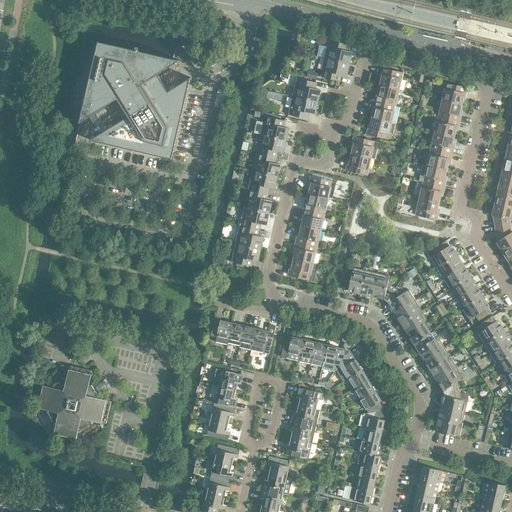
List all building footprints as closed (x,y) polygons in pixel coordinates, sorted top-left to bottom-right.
[(224,27),(225,21),(210,18),(209,25),(224,27)] [(327,36),(320,34),(318,44),(325,46),(327,36)] [(327,46),(324,58),(350,64),(353,52),(344,50),(346,45),(349,45),(331,40),(329,47),(327,46)] [(80,123),(96,113),(99,116),(98,116),(107,130),(90,140),(172,159),(191,78),(168,92),(165,86),(168,84),(165,78),(161,80),(158,75),(180,61),(99,42),(80,123)] [(347,77),(350,64),(324,58),(320,77),(340,82),(340,81),(337,80),(339,75),(347,77)] [(382,75),(380,85),(399,90),(403,73),(382,68),(382,69),(383,69),(381,74),(381,75),(382,75)] [(297,78),(292,97),(318,102),(321,90),(313,88),(314,83),(317,83),(297,78)] [(446,83),(443,100),(462,104),(464,94),(466,95),(467,88),(446,83)] [(395,106),(399,90),(380,85),(378,96),(376,95),(376,96),(375,101),(374,101),(395,106)] [(315,115),(318,102),(292,97),(288,115),(308,120),(308,119),(306,119),(307,113),(315,115)] [(459,115),(462,104),(443,100),(439,116),(460,121),(461,115),(459,115)] [(399,107),(395,106),(374,101),(374,102),(375,102),(374,107),(373,107),(373,108),(375,108),(372,118),(396,124),(399,107)] [(458,127),(460,121),(439,116),(435,133),(454,137),(456,127),(458,127)] [(285,122),(285,121),(267,117),(266,123),(264,123),(261,135),(265,136),(286,141),(289,128),(281,127),(282,121),(285,122)] [(393,134),(396,124),(372,118),(371,124),(368,124),(366,134),(388,139),(389,133),(393,134)] [(452,147),(454,137),(435,133),(431,149),(452,154),(453,148),(452,147)] [(283,153),(286,141),(265,136),(264,144),(260,143),(258,153),(277,158),(277,157),(274,157),(275,151),(283,153)] [(354,144),(352,154),(371,158),(375,159),(379,143),(354,137),(354,138),(353,143),(353,142),(352,143),(354,144)] [(450,160),(452,154),(431,149),(427,166),(446,170),(449,160),(450,160)] [(277,158),(258,153),(257,153),(252,171),(278,177),(281,165),(272,163),(274,157),(277,158)] [(367,175),(371,158),(352,154),(349,164),(348,164),(347,165),(348,165),(347,169),(346,169),(346,170),(367,175)] [(511,172),(511,160),(505,159),(503,170),(511,172)] [(446,170),(427,166),(423,165),(419,181),(424,182),(444,187),(446,181),(444,180),(446,170)] [(394,166),(393,173),(399,174),(401,168),(394,166)] [(511,184),(511,172),(503,170),(500,182),(511,184)] [(275,189),(278,177),(252,171),(248,189),(250,190),(268,194),(265,193),(267,187),(275,189)] [(311,183),(309,194),(328,198),(332,199),(336,182),(311,176),(311,177),(312,178),(311,182),(310,182),(310,183),(311,183)] [(443,193),(444,187),(424,182),(420,198),(439,203),(441,193),(443,193)] [(511,196),(511,184),(500,182),(498,193),(511,196)] [(268,194),(250,190),(249,197),(251,197),(249,208),(269,213),(272,201),(264,199),(265,193),(268,194)] [(511,207),(511,196),(498,193),(495,204),(511,207)] [(324,214),(328,198),(309,194),(307,204),(305,203),(305,204),(304,209),(304,210),(324,214)] [(436,213),(439,203),(420,198),(416,215),(437,220),(438,213),(436,213)] [(493,216),(509,219),(511,220),(511,217),(511,207),(495,204),(492,215),(493,216)] [(267,225),(269,213),(249,208),(244,207),(240,225),(260,230),(257,229),(258,224),(267,225)] [(321,231),(324,214),(304,210),(303,210),(304,210),(303,215),(302,215),(302,216),(304,216),(302,226),(321,231)] [(510,223),(509,219),(493,216),(495,226),(510,223)] [(511,229),(510,223),(495,226),(496,232),(511,229)] [(260,230),(240,225),(235,243),(261,249),(264,237),(256,235),(257,230),(260,230)] [(317,247),(321,231),(302,226),(299,237),(297,236),(297,237),(298,237),(297,241),(296,241),(296,242),(317,247)] [(496,232),(498,242),(511,233),(511,229),(496,232)] [(511,232),(511,233),(498,242),(497,242),(503,252),(511,246),(511,232)] [(430,258),(437,268),(458,255),(453,248),(451,249),(446,240),(434,248),(437,254),(430,258)] [(313,264),(317,247),(296,242),(296,243),(295,248),(295,247),(295,249),(296,249),(294,259),(313,264)] [(258,262),(261,249),(235,243),(231,262),(251,267),(251,266),(249,265),(250,260),(258,262)] [(509,262),(511,260),(511,246),(503,252),(509,262)] [(462,263),(458,255),(437,268),(443,278),(462,267),(461,264),(462,263)] [(317,265),(313,264),(294,259),(292,269),(290,269),(290,270),(289,275),(288,274),(288,275),(313,281),(317,265)] [(464,269),(462,267),(443,278),(450,289),(470,276),(466,268),(464,269)] [(361,294),(366,270),(354,268),(349,289),(352,290),(352,292),(361,294)] [(414,268),(407,272),(411,278),(417,275),(414,268)] [(373,295),(377,273),(366,270),(361,294),(369,296),(369,294),(373,295)] [(386,301),(395,288),(388,283),(390,276),(377,273),(373,295),(375,295),(375,297),(384,299),(386,301)] [(475,283),(470,276),(450,289),(456,299),(460,297),(459,297),(475,287),(473,284),(475,283)] [(466,307),(483,296),(478,289),(477,290),(475,287),(459,297),(460,297),(456,299),(462,308),(465,306),(466,307)] [(397,312),(415,300),(409,290),(402,294),(395,288),(386,301),(389,303),(393,310),(395,309),(397,312)] [(488,304),(483,296),(466,307),(465,306),(462,308),(472,325),(491,313),(486,305),(488,304)] [(401,323),(422,311),(415,300),(397,312),(398,315),(396,316),(401,323)] [(409,332),(425,323),(428,321),(422,311),(401,323),(406,331),(408,330),(409,332)] [(498,324),(493,316),(474,327),(484,343),(504,331),(500,323),(498,324)] [(228,345),(228,343),(233,323),(221,320),(220,325),(213,324),(211,336),(217,337),(216,342),(228,345)] [(240,346),(244,326),(233,323),(228,343),(240,346)] [(428,335),(431,333),(425,323),(409,332),(411,335),(409,336),(414,344),(428,335)] [(251,350),(256,329),(244,326),(240,346),(239,347),(251,350)] [(268,331),(260,329),(256,329),(251,350),(269,354),(273,337),(267,336),(268,331)] [(509,338),(504,331),(484,343),(490,354),(509,342),(507,339),(509,338)] [(426,359),(444,347),(438,336),(431,340),(428,335),(414,344),(422,357),(424,356),(426,359)] [(300,356),(304,340),(292,337),(291,342),(285,340),(281,357),(286,358),(289,356),(289,354),(300,356)] [(312,359),(316,342),(304,340),(300,356),(312,359)] [(324,362),(327,345),(316,342),(312,359),(311,364),(323,366),(324,362)] [(511,343),(511,344),(509,342),(490,354),(497,364),(500,362),(511,354),(511,343)] [(340,348),(327,345),(324,362),(339,365),(348,352),(339,350),(340,348)] [(430,370),(451,357),(444,347),(426,359),(427,361),(426,362),(430,370)] [(354,361),(348,352),(339,365),(348,379),(362,370),(356,359),(354,361)] [(511,354),(500,362),(506,372),(511,368),(511,354)] [(438,379),(457,367),(451,357),(430,370),(435,377),(437,376),(438,379)] [(97,393),(108,387),(104,381),(93,387),(92,385),(91,385),(89,385),(91,378),(92,371),(70,366),(67,380),(65,379),(64,379),(54,385),(54,386),(54,388),(40,385),(35,407),(49,410),(48,412),(47,413),(54,423),(55,424),(55,423),(57,424),(55,431),(54,437),(76,443),(77,436),(79,429),(81,429),(82,430),(92,423),(92,422),(92,420),(100,422),(106,423),(111,402),(97,399),(98,396),(98,397),(98,396),(97,393)] [(464,378),(457,367),(438,379),(440,382),(438,383),(443,390),(443,393),(459,391),(457,382),(464,378)] [(222,370),(218,387),(236,391),(238,380),(241,381),(243,375),(222,370)] [(368,380),(362,370),(348,379),(354,389),(368,380)] [(375,390),(368,380),(354,389),(360,399),(375,390)] [(234,401),(236,391),(218,387),(215,403),(235,408),(236,402),(234,401)] [(324,394),(320,393),(299,388),(298,394),(301,395),(298,405),(316,409),(318,400),(322,399),(324,394)] [(381,401),(375,390),(360,399),(369,413),(382,411),(384,410),(379,402),(381,401)] [(460,399),(459,391),(443,393),(444,396),(442,405),(444,405),(443,408),(465,413),(468,401),(460,399)] [(234,414),(235,408),(215,403),(211,419),(228,423),(231,413),(234,414)] [(320,410),(316,409),(298,405),(296,416),(293,415),(292,421),(316,427),(320,410)] [(462,425),(465,413),(443,408),(442,411),(440,411),(438,420),(462,425)] [(382,411),(369,413),(364,414),(360,427),(365,429),(382,432),(385,420),(380,419),(382,411)] [(226,434),(228,423),(211,419),(207,436),(227,441),(229,434),(226,434)] [(459,437),(462,425),(438,420),(436,428),(438,429),(438,432),(459,437)] [(312,443),(316,427),(292,421),(290,427),(293,428),(291,438),(312,443)] [(379,444),(382,432),(365,429),(362,440),(379,444)] [(481,442),(484,430),(478,429),(475,441),(481,442)] [(492,432),(487,431),(484,443),(490,444),(492,432)] [(309,456),(312,443),(291,438),(288,448),(286,448),(284,454),(305,459),(306,459),(307,458),(308,458),(309,457),(309,456)] [(376,456),(377,456),(379,444),(362,440),(360,452),(376,456)] [(218,445),(215,461),(232,465),(234,455),(237,455),(239,449),(218,445)] [(381,457),(377,456),(376,456),(360,452),(358,464),(362,465),(378,469),(381,457)] [(272,463),(269,474),(287,478),(290,461),(270,457),(269,463),(272,463)] [(230,475),(232,465),(215,461),(211,477),(231,482),(233,476),(230,475)] [(376,480),(378,469),(362,465),(359,476),(376,480)] [(423,467),(421,478),(439,482),(443,483),(446,472),(423,467)] [(283,494),(287,478),(269,474),(267,484),(264,483),(262,489),(275,492),(283,494)] [(373,492),(376,480),(359,476),(356,488),(373,492)] [(230,488),(231,482),(211,477),(207,494),(225,498),(227,487),(230,488)] [(437,492),(439,482),(421,478),(418,488),(437,492)] [(487,481),(484,492),(503,497),(506,486),(487,481)] [(319,485),(317,493),(323,494),(325,486),(319,485)] [(370,504),(373,492),(356,488),(353,500),(370,504)] [(434,503),(437,492),(418,488),(416,499),(434,503)] [(279,510),(283,494),(275,492),(262,489),(261,495),(264,496),(262,506),(279,510)] [(501,507),(503,497),(484,492),(482,503),(501,507)] [(222,508),(225,498),(207,494),(203,510),(211,511),(224,511),(225,509),(222,508)] [(425,511),(432,511),(434,503),(416,499),(413,509),(425,511)] [(499,511),(501,507),(482,503),(479,511),(499,511)]
